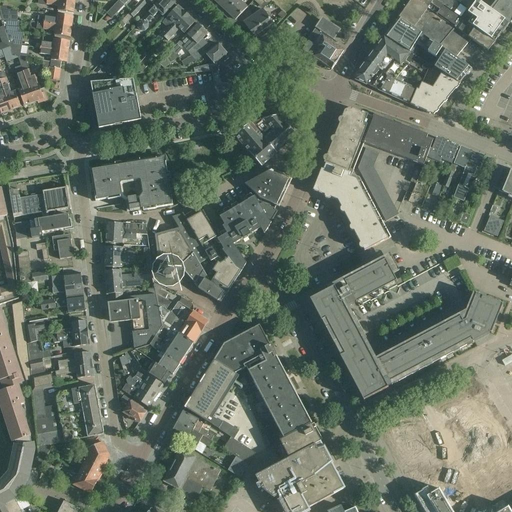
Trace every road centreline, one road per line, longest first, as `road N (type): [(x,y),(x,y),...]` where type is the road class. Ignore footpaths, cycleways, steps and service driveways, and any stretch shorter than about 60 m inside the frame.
road 1 (residential): [(85,216),(77,158),(83,144),(250,110),(282,92),(286,77)]
road 2 (residential): [(142,455),(116,441),(85,216)]
road 3 (residential): [(85,216),(170,216),(272,166),(301,177)]
road 4 (unclassified): [(142,455),(253,276)]
road 5 (unclassified): [(0,152),(40,145),(62,129),(85,0)]
road 6 (residential): [(511,293),(482,282),(446,235),(420,228),(349,263)]
road 7 (residential): [(511,341),(350,426)]
road 8 (residential): [(350,426),(289,305),(253,276)]
road 9 (unclassified): [(286,77),(241,53),(184,0)]
